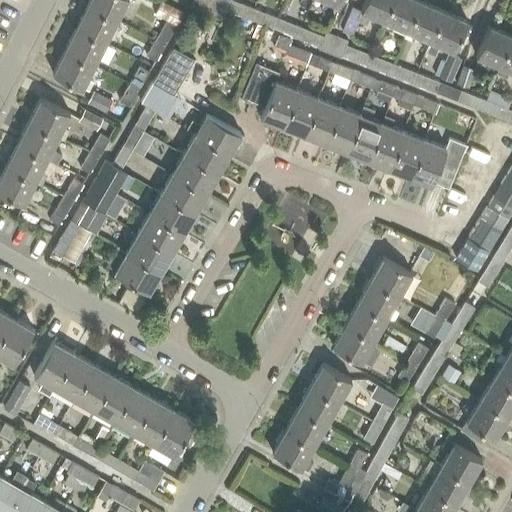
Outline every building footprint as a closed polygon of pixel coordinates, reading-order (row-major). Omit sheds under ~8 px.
[(88,0),(86,6),(116,20),(126,0),(88,0)] [(154,14),(176,25),(183,12),(161,0),(154,14)] [(204,0),(203,0),(193,0),(190,8),(221,20),(225,9),(228,0),(204,0)] [(228,0),(225,9),(249,18),(253,8),(232,0),(228,0)] [(370,15),(381,20),(389,0),(364,0),(355,20),(365,24),(370,15)] [(418,0),(389,0),(381,20),(384,21),(381,27),(390,31),(393,25),(406,30),(418,0)] [(416,35),(429,40),(442,10),(419,0),(418,0),(406,30),(403,37),(414,40),(416,35)] [(109,33),(116,20),(86,6),(75,27),(105,42),(111,45),(115,36),(109,33)] [(272,27),(276,17),(253,8),(249,18),(272,27)] [(467,20),(442,10),(429,40),(430,41),(425,52),(435,56),(440,45),(453,51),(467,20)] [(272,27),(299,38),(303,28),(276,17),(272,27)] [(166,20),(156,37),(165,43),(175,26),(166,20)] [(508,34),(489,25),(475,56),(495,65),(508,34)] [(98,56),(105,42),(75,27),(63,50),(93,66),(99,69),(104,59),(98,56)] [(299,38),(319,46),(323,35),(303,28),(299,38)] [(323,35),(319,46),(330,50),(336,33),(325,29),(323,35)] [(341,55),(345,44),(347,38),(336,33),(330,50),(341,55)] [(287,49),(291,39),(278,34),(274,44),(287,49)] [(508,70),(511,71),(511,35),(508,34),(495,65),(499,66),(496,73),(505,77),(508,70)] [(155,60),(165,43),(156,37),(145,54),(155,60)] [(345,44),(341,55),(366,65),(370,54),(345,44)] [(172,47),(152,82),(173,94),(193,59),(172,47)] [(310,53),(295,47),(292,56),(307,62),(310,53)] [(93,82),(86,78),(93,66),(63,50),(52,73),(88,91),(93,82)] [(451,83),(461,59),(448,53),(437,77),(451,83)] [(388,73),(392,63),(370,54),(366,65),(388,73)] [(264,106),(260,117),(281,125),(296,88),(275,80),(278,73),(255,63),(242,97),(264,106)] [(414,72),(392,63),(388,73),(410,82),(414,72)] [(353,70),(338,64),(334,73),(349,79),(353,70)] [(474,69),(462,65),(456,84),(468,88),(474,69)] [(139,66),(129,83),(138,88),(148,71),(139,66)] [(374,78),(359,72),(356,82),(370,87),(374,78)] [(414,72),(410,82),(435,92),(439,82),(414,72)] [(395,87),(380,81),(377,90),(392,96),(395,87)] [(152,82),(140,102),(145,105),(154,110),(161,114),(173,94),(152,82)] [(460,90),(439,82),(435,92),(456,100),(460,90)] [(129,105),(138,88),(129,83),(119,100),(128,106),(129,105)] [(302,134),(317,97),(296,88),(281,125),(302,134)] [(416,95),(402,89),(398,98),(413,104),(416,95)] [(106,112),(112,99),(93,90),(87,102),(106,112)] [(456,100),(480,110),(484,100),(460,90),(456,100)] [(39,97),(27,122),(57,137),(57,136),(63,140),(68,131),(62,128),(69,113),(39,97)] [(338,105),(317,97),(302,134),(324,142),(338,105)] [(434,113),(437,103),(423,98),(419,107),(434,113)] [(480,110),(503,119),(507,109),(484,100),(480,110)] [(154,110),(145,105),(138,118),(146,123),(154,110)] [(324,142),(345,151),(360,113),(338,105),(324,142)] [(79,119),(97,128),(102,118),(84,109),(79,119)] [(511,110),(507,109),(503,119),(511,122),(511,110)] [(228,153),(240,133),(205,112),(199,124),(191,119),(186,128),(193,133),(228,153)] [(381,122),(360,113),(345,151),(366,159),(381,122)] [(366,159),(387,167),(402,130),(390,126),(393,119),(383,115),(381,122),(366,159)] [(62,154),(58,152),(51,149),(57,137),(27,122),(16,143),(46,158),(57,164),(62,154)] [(134,124),(123,144),(131,149),(143,129),(134,124)] [(423,138),(402,130),(387,167),(408,176),(423,138)] [(98,155),(108,139),(99,133),(89,150),(98,155)] [(217,173),(228,153),(193,133),(182,153),(217,173)] [(430,184),(439,161),(455,168),(465,144),(448,137),(444,147),(423,138),(408,176),(430,184)] [(35,181),(46,158),(16,143),(5,166),(35,181)] [(123,144),(115,158),(123,163),(131,149),(123,144)] [(88,172),(98,155),(89,150),(79,167),(88,172)] [(205,193),(217,173),(182,153),(171,172),(205,193)] [(127,173),(120,169),(111,164),(105,160),(93,180),(115,192),(127,173)] [(35,181),(5,166),(0,175),(0,191),(23,204),(35,181)] [(171,172),(159,192),(194,212),(205,193),(171,172)] [(511,177),(505,174),(499,184),(511,191),(511,177)] [(82,183),(73,178),(62,195),(72,200),(82,183)] [(93,180),(82,199),(88,203),(97,208),(104,212),(115,192),(93,180)] [(511,205),(511,191),(499,184),(493,195),(511,205)] [(159,192),(148,212),(183,232),(194,212),(159,192)] [(62,217),(72,200),(62,195),(52,212),(62,217)] [(487,205),(507,217),(511,209),(511,205),(493,195),(487,205)] [(97,208),(88,203),(80,217),(89,222),(97,208)] [(507,217),(487,205),(480,216),(501,228),(507,217)] [(171,252),(183,232),(148,212),(136,231),(171,252)] [(489,248),(494,239),(501,228),(480,216),(468,236),(489,248)] [(77,223),(59,254),(75,264),(94,233),(77,223)] [(136,231),(125,251),(160,271),(171,252),(136,231)] [(466,239),(462,247),(482,259),(487,252),(489,249),(468,237),(466,239)] [(511,241),(504,237),(490,260),(499,266),(511,244),(511,241)] [(455,257),(476,269),(480,263),(482,259),(462,247),(459,250),(455,257)] [(148,292),(160,271),(125,251),(113,271),(148,292)] [(382,256),(369,279),(398,296),(411,273),(382,256)] [(487,286),(499,266),(490,260),(482,272),(477,280),(487,286)] [(397,311),(391,308),(398,296),(369,279),(356,302),(386,317),(392,320),(397,311)] [(445,297),(433,316),(443,321),(445,318),(454,303),(445,297)] [(465,301),(453,320),(462,326),(463,324),(474,307),(465,301)] [(347,319),(376,334),(386,317),(356,302),(347,319)] [(0,337),(12,317),(0,309),(0,337)] [(433,336),(443,321),(433,316),(430,322),(424,331),(433,336)] [(33,329),(12,317),(0,337),(0,356),(13,364),(33,329)] [(361,362),(373,339),(376,334),(347,319),(332,345),(361,362)] [(448,348),(462,326),(453,320),(452,322),(439,342),(448,348)] [(49,394),(53,387),(73,352),(53,340),(33,375),(44,382),(40,389),(49,394)] [(418,342),(407,359),(416,365),(427,347),(418,342)] [(439,342),(425,366),(434,372),(448,348),(439,342)] [(93,363),(73,352),(53,387),(73,398),(93,363)] [(511,389),(511,359),(505,355),(492,377),(511,389)] [(407,359),(396,375),(406,381),(416,365),(407,359)] [(322,362),(309,385),(338,402),(351,379),(322,362)] [(73,398),(93,410),(113,374),(93,363),(73,398)] [(434,372),(425,366),(412,387),(421,393),(434,372)] [(93,410),(113,421),(133,386),(113,374),(93,410)] [(511,389),(492,377),(477,401),(506,418),(511,408),(511,389)] [(2,407),(15,414),(30,387),(18,380),(2,407)] [(309,385),(296,408),(325,424),(338,402),(309,385)] [(113,421),(131,432),(151,396),(133,386),(113,421)] [(172,408),(151,396),(131,432),(152,444),(172,408)] [(494,438),(506,418),(477,401),(465,421),(494,438)] [(391,407),(381,403),(372,419),(382,424),(391,407)] [(152,444),(172,455),(173,455),(193,420),(172,408),(152,444)] [(312,448),(325,424),(296,408),(283,431),(312,448)] [(398,412),(386,434),(395,439),(407,417),(398,412)] [(52,422),(39,414),(34,422),(48,430),(52,422)] [(372,442),(382,424),(372,419),(362,437),(372,442)] [(0,428),(0,433),(11,440),(17,429),(4,421),(0,428)] [(72,433),(58,425),(54,433),(53,434),(67,442),(67,441),(72,433)] [(283,431),(271,451),(300,468),(301,467),(306,470),(311,461),(306,458),(312,448),(283,431)] [(383,462),(395,439),(386,434),(373,457),(383,462)] [(25,448),(39,456),(45,445),(31,437),(25,448)] [(92,445),(78,437),(73,445),(87,453),(92,445)] [(446,453),(439,466),(468,483),(481,459),(445,439),(439,449),(446,453)] [(52,463),(58,452),(45,445),(39,456),(52,463)] [(112,456),(98,448),(93,456),(107,464),(112,456)] [(367,454),(357,448),(348,464),(358,469),(367,454)] [(373,457),(361,479),(371,484),(379,469),(383,462),(373,457)] [(131,467),(118,459),(113,467),(113,468),(127,476),(127,475),(131,467)] [(65,471),(79,479),(85,468),(71,460),(65,471)] [(138,471),(137,471),(133,479),(132,479),(150,489),(152,490),(163,471),(144,460),(138,471)] [(347,488),(358,469),(348,464),(338,483),(347,488)] [(468,483),(439,466),(427,487),(456,504),(468,483)] [(93,487),(98,475),(85,468),(79,479),(93,487)] [(6,511),(21,487),(1,475),(0,476),(0,511),(6,511)] [(6,511),(33,511),(41,498),(30,492),(35,483),(26,478),(21,487),(6,511)] [(320,493),(345,506),(353,492),(347,489),(328,479),(320,493)] [(353,493),(349,500),(359,506),(371,484),(361,479),(353,493)] [(106,494),(119,502),(125,491),(112,483),(106,494)] [(427,487),(414,508),(420,511),(450,511),(456,504),(427,487)] [(119,502),(132,510),(139,499),(125,491),(119,502)] [(51,504),(41,498),(33,511),(59,511),(61,510),(60,510),(64,503),(55,498),(51,504)] [(399,511),(420,511),(414,508),(402,501),(397,511),(399,511)] [(64,503),(60,510),(61,510),(59,511),(74,511),(76,509),(64,503)]
